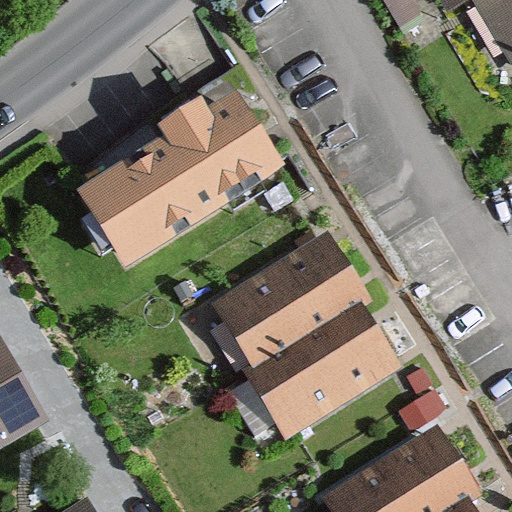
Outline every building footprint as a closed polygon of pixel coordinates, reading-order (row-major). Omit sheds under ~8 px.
[(511,0),(449,0),(475,0),(511,61),(511,0)] [(237,95),(91,187),(138,260),(284,168),(237,95)] [(341,229),(217,299),(295,436),(418,366),(341,229)] [(0,440),(41,416),(0,345),(0,440)] [(451,417),(333,492),(346,511),(482,511),(478,505),(499,491),(451,417)] [(99,511),(94,502),(76,511),(99,511)]
